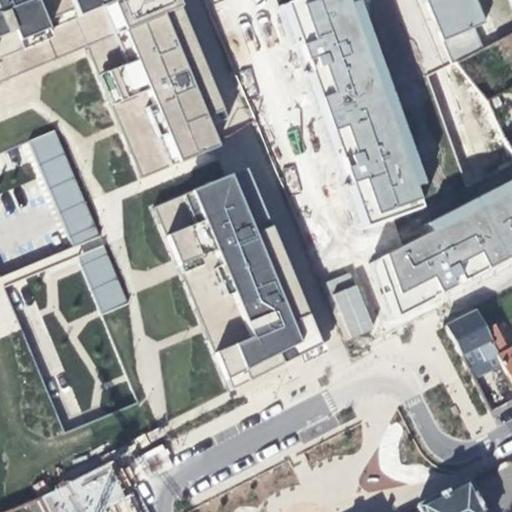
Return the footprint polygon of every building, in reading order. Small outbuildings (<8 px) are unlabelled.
[(0,0),(0,87),(88,51),(143,180),(215,150),(202,120),(213,114),(165,0),(0,0)] [(345,0),(290,0),(278,4),(361,230),(419,210),(345,0)] [(408,24),(424,70),(483,49),(474,23),(483,20),(476,0),(418,0),(425,19),(408,24)] [(511,127),(499,134),(509,157),(511,155),(511,127)] [(56,128),(29,138),(70,248),(98,238),(56,128)] [(301,308),(244,172),(165,205),(221,342),(301,308)] [(511,193),(363,266),(388,322),(432,300),(511,257),(511,193)] [(101,313),(128,302),(103,244),(76,255),(101,313)] [(355,272),(329,280),(347,338),(372,331),(355,272)] [(486,361),(495,357),(488,341),(473,311),(444,325),(485,407),(495,402),(477,366),(486,361)] [(496,337),(488,341),(495,357),(511,391),(511,347),(504,352),(496,337)] [(476,511),(461,481),(448,487),(410,506),(413,511),(476,511)]
